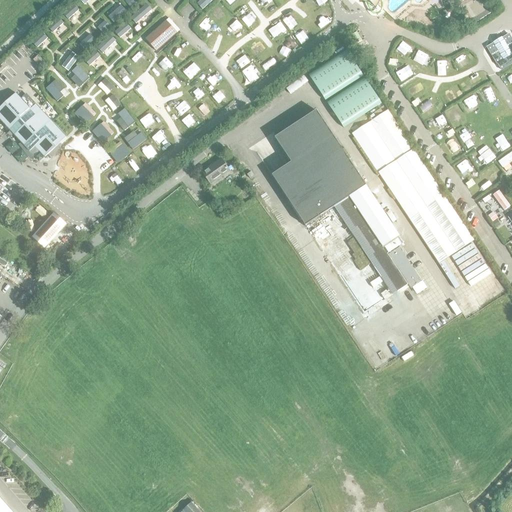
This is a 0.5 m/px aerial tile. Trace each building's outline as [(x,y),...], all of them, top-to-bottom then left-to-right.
[(199,0),(197,2),(202,8),(211,0),(199,0)] [(75,3),(63,14),(68,20),(80,9),(75,3)] [(146,3),(131,17),(137,23),(151,9),(146,3)] [(121,5),(110,15),(115,20),(126,10),(121,5)] [(59,17),(48,26),(53,32),(64,22),(59,17)] [(167,20),(145,39),(156,51),(177,32),(179,30),(173,23),(169,18),(167,20)] [(105,20),(97,27),(102,33),(110,25),(105,20)] [(126,22),(115,32),(120,38),(131,27),(126,22)] [(42,32),(31,42),(36,48),(47,37),(42,32)] [(90,33),(79,43),(84,49),(95,39),(90,33)] [(112,34),(97,47),(102,53),(117,39),(112,34)] [(493,43),(487,47),(488,50),(496,64),(497,63),(501,70),(511,63),(511,39),(511,37),(509,34),(502,38),(502,39),(494,44),(493,43)] [(95,50),(84,60),(89,66),(100,56),(95,50)] [(73,52),(62,66),(68,71),(79,56),(73,52)] [(78,65),(67,76),(78,87),(89,77),(78,65)] [(105,78),(98,86),(107,94),(114,86),(105,78)] [(57,79),(45,88),(56,100),(67,91),(57,79)] [(16,93),(0,108),(0,120),(10,131),(8,133),(11,136),(13,134),(24,146),(29,152),(35,146),(44,157),(45,157),(66,137),(36,104),(34,106),(37,109),(34,112),(16,93)] [(113,94),(104,102),(112,111),(120,104),(113,94)] [(85,102),(74,113),(86,124),(96,113),(85,102)] [(113,116),(123,130),(135,122),(125,108),(113,116)] [(305,226),(364,314),(407,285),(387,254),(403,243),(399,236),(366,186),(316,110),(274,138),(291,163),(272,175),(288,201),(305,226)] [(351,133),(409,220),(438,264),(474,241),(444,197),(387,110),(351,133)] [(102,121),(92,131),(103,143),(113,132),(102,121)] [(136,127),(124,137),(134,149),(146,139),(136,127)] [(120,140),(108,150),(118,162),(130,152),(120,140)] [(213,164),(202,172),(210,185),(230,171),(221,159),(213,164)] [(54,213),(32,238),(44,248),(66,224),(54,213)] [(19,214),(13,221),(18,225),(24,218),(19,214)] [(0,511),(13,511),(0,497),(0,511)] [(199,511),(191,503),(183,510),(184,511),(199,511)]
